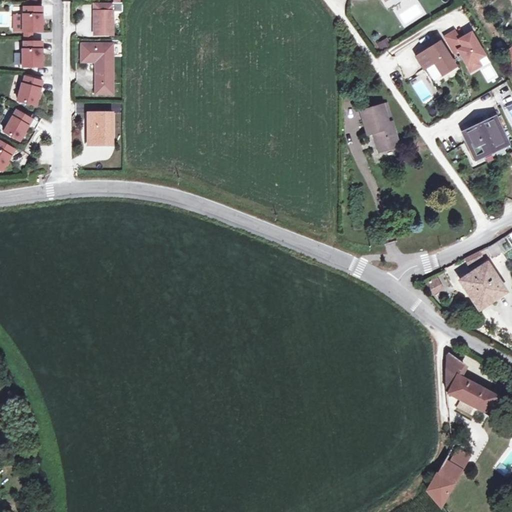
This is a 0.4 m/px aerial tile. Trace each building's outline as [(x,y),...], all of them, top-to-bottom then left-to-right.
[(122,1),(94,1),(94,33),(112,33),(112,11),(122,11),(122,1)] [(31,31),(42,31),(41,6),(23,6),(23,14),(22,14),(22,31),(24,31),(24,38),(31,38),(31,31)] [(22,31),(22,14),(12,14),(12,31),(22,31)] [(455,32),(446,38),(455,54),(459,51),(471,72),(481,66),(478,60),(485,57),(472,34),(464,38),(465,41),(462,42),(455,32)] [(382,53),(392,47),(387,37),(377,43),(382,53)] [(22,49),(22,66),(42,66),(41,41),(23,41),(23,49),(22,49)] [(432,48),(422,53),(416,57),(424,69),(434,63),(442,75),(456,66),(441,42),(432,48)] [(95,103),(112,103),(111,44),(81,45),(81,62),(95,62),(95,103)] [(420,50),(422,53),(432,48),(429,44),(420,50)] [(505,67),(511,62),(511,46),(499,56),(505,67)] [(42,81),(24,76),(22,83),(17,100),(36,105),(42,81)] [(386,104),(382,105),(388,124),(392,123),(386,104)] [(388,124),(382,105),(361,111),(368,134),(374,133),(375,136),(374,136),(379,152),(399,146),(392,123),(388,124)] [(32,119),(16,109),(3,131),(19,140),(32,119)] [(88,113),(88,138),(97,138),(97,144),(112,144),(112,113),(88,113)] [(464,133),(475,158),(507,143),(495,118),(464,133)] [(14,149),(0,140),(0,169),(2,171),(14,149)] [(492,259),(511,248),(504,238),(488,247),(492,259)] [(480,251),(466,258),(470,266),(484,259),(480,251)] [(461,281),(479,309),(506,292),(488,264),(461,281)] [(426,280),(431,295),(443,291),(438,275),(426,280)] [(444,368),(444,391),(460,399),(474,407),(486,413),(495,397),(456,376),(463,364),(447,353),(445,355),(444,368)] [(460,399),(455,408),(469,415),(474,407),(460,399)] [(456,450),(448,463),(461,470),(460,472),(460,473),(469,458),(456,450)] [(448,463),(443,460),(427,491),(440,506),(460,472),(461,470),(448,463)]
